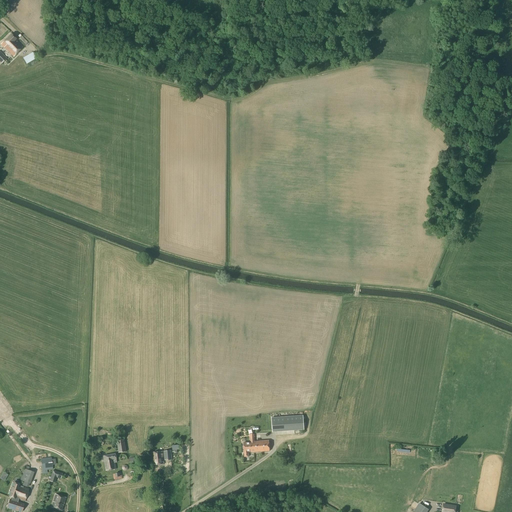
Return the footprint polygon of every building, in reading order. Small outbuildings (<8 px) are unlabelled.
[(22,48),(15,40),(16,40),(11,35),(1,45),(4,48),(4,47),(13,57),(22,48)] [(33,52),(23,58),(26,64),(36,59),(33,52)] [(272,432),(303,430),(302,409),(301,398),(270,400),(272,432)] [(268,433),(268,426),(249,427),(250,443),(243,443),(244,453),(244,457),(248,457),(248,452),(251,452),(251,453),(270,451),(269,441),(259,441),(259,434),(268,433)] [(126,452),(124,439),(116,441),(116,443),(116,444),(116,445),(117,445),(118,453),(126,452)] [(164,461),(172,460),(171,451),(163,451),(164,461)] [(153,465),(164,464),(163,452),(152,453),(153,465)] [(116,463),(116,459),(115,454),(103,456),(104,462),(106,471),(116,469),(115,463),(116,463)] [(42,471),(52,469),(51,458),(40,459),(42,471)] [(25,469),(24,469),(20,481),(29,484),(34,472),(28,470),(25,469)] [(52,471),(49,481),(55,483),(57,478),(60,479),(62,473),(59,473),(58,472),(53,470),(52,471)] [(29,489),(27,488),(22,486),(19,485),(19,484),(14,482),(9,496),(12,497),(11,500),(9,499),(7,507),(21,511),(24,504),(17,502),(19,499),(25,501),(29,489)] [(62,511),(66,498),(55,494),(51,507),(62,511)] [(419,503),(413,511),(426,511),(428,510),(419,503)]
